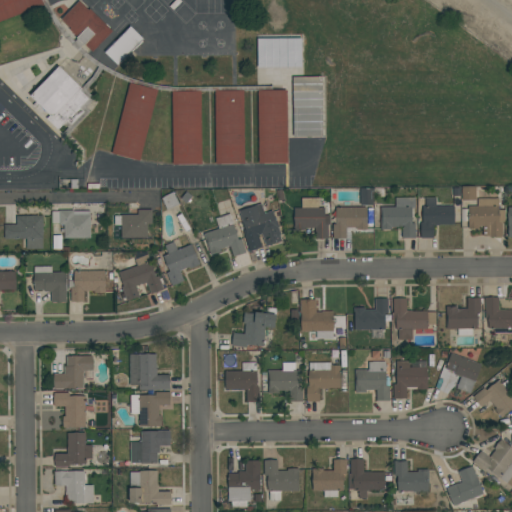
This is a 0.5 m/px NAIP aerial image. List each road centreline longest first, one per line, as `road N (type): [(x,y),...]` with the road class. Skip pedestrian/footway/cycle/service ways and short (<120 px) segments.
road 1 (residential): [(0,334),(132,332),(307,272),(511,269)]
road 2 (residential): [(204,435),(448,430)]
road 3 (residential): [(200,313),(204,511)]
road 4 (residential): [(24,334),(26,511)]
road 5 (residential): [(0,199),(158,199)]
